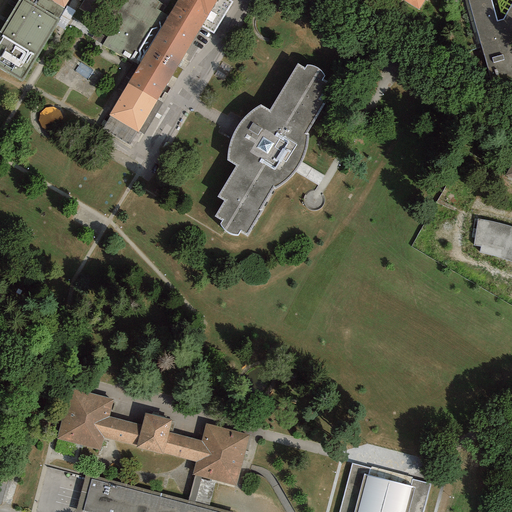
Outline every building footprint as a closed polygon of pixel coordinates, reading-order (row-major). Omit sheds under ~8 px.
[(64,7),(51,0),(18,0),(0,30),(0,68),(22,82),(64,7)] [(139,66),(167,17),(154,10),(159,2),(155,0),(129,0),(129,1),(128,0),(84,0),(80,8),(111,25),(105,35),(97,30),(92,39),(139,66)] [(177,0),(167,17),(139,66),(110,116),(139,132),(201,26),(214,33),(232,3),(227,0),(177,0)] [(402,0),(419,10),(424,0),(402,0)] [(489,0),(465,0),(492,90),(511,85),(511,53),(511,52),(511,1),(503,20),(496,22),(489,0)] [(302,72),(295,69),(270,115),(260,110),(236,131),(227,160),(239,167),(220,198),(227,202),(218,217),(223,220),(220,225),(221,230),(227,235),(237,237),(239,232),(247,236),(273,188),(281,187),(297,172),(302,162),(307,144),(306,136),(323,106),(318,103),(327,87),(320,83),(322,79),(319,75),(314,71),(304,69),(302,72)] [(511,228),(492,222),(478,220),(473,246),(501,252),(499,258),(511,263),(511,228)] [(236,487),(249,436),(206,425),(201,442),(168,434),(171,421),(145,415),(142,427),(109,418),(114,401),(69,389),(56,440),(100,451),(103,439),(137,448),(136,450),(163,457),(163,455),(195,463),(192,476),(236,487)] [(423,511),(431,485),(352,464),(339,511),(423,511)] [(212,511),(91,480),(83,511),(86,511),(212,511)]
